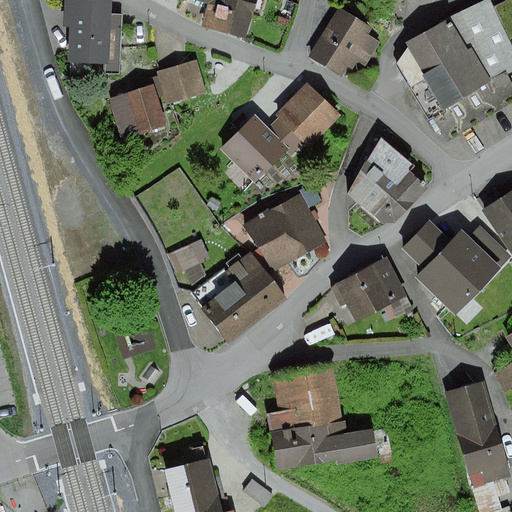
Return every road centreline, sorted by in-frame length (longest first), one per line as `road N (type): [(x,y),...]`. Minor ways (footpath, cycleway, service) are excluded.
road 1 (residential): [(30,0),(62,105),(138,234),(196,394)]
road 2 (residential): [(196,394),(331,272),(465,185)]
road 3 (residential): [(296,69),(395,121),(465,185)]
road 4 (residential): [(129,0),(296,69)]
road 5 (residential): [(196,394),(245,461),(323,511)]
road 6 (residential): [(0,467),(126,423)]
